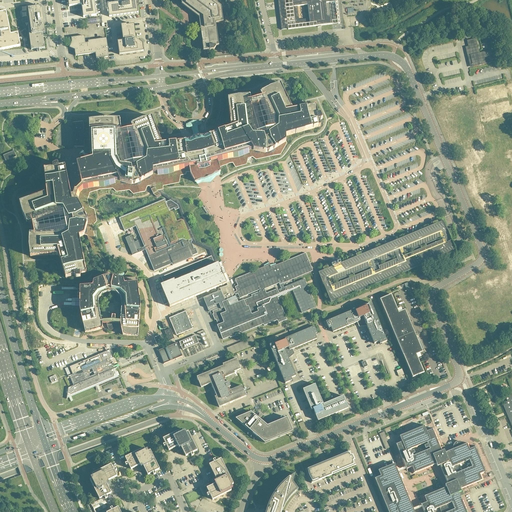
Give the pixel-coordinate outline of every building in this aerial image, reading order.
[(96,16),(94,0),(68,0),(69,7),(77,6),(79,8),(82,7),(83,17),(96,16)] [(138,13),(136,0),(119,0),(120,2),(107,4),(108,9),(107,9),(107,12),(108,12),(109,17),(138,13)] [(221,7),(212,0),(181,0),(182,5),(199,18),(200,25),(201,32),(202,40),(203,48),(203,51),(210,50),(214,50),(216,47),(215,46),(219,46),(217,31),(216,23),(223,22),(221,7)] [(278,0),(281,26),(281,30),(307,27),(307,25),(310,25),(310,27),(317,26),(318,27),(321,27),(321,25),(332,24),(331,16),(327,17),(326,3),(337,2),(336,0),(278,0)] [(46,30),(46,27),(44,27),(41,6),(28,8),(30,24),(28,24),(31,50),(44,48),(42,33),(45,33),(44,31),(46,30)] [(0,50),(20,46),(18,33),(11,34),(6,11),(0,12),(0,50)] [(136,39),(134,25),(127,26),(127,24),(121,25),(123,41),(117,42),(119,55),(143,51),(142,44),(140,42),(141,42),(138,39),(136,39)] [(109,57),(106,38),(88,41),(88,43),(85,43),(84,36),(71,38),(72,46),(71,48),(75,50),(75,56),(95,53),(96,59),(102,58),(104,58),(104,57),(105,57),(109,57)] [(496,59),(494,50),(479,53),(476,38),(467,41),(468,46),(465,47),(467,56),(470,55),(473,67),(491,63),(490,60),(496,59)] [(126,165),(123,163),(121,154),(120,136),(122,136),(121,132),(120,119),(107,119),(104,119),(89,121),(89,129),(84,129),(83,122),(83,121),(73,123),(74,147),(84,147),(84,140),(90,141),(90,152),(90,158),(89,160),(77,163),(79,173),(81,184),(76,190),(75,190),(73,195),(71,195),(65,166),(59,167),(58,164),(52,166),(53,168),(44,169),(46,191),(45,193),(40,195),(38,188),(35,189),(17,196),(22,213),(26,221),(27,224),(36,221),(36,220),(53,214),(61,213),(64,214),(68,221),(68,224),(67,229),(65,231),(57,234),(38,234),(38,233),(29,234),(29,246),(30,256),(57,255),(60,257),(66,278),(74,276),(75,278),(80,278),(80,274),(86,273),(79,237),(84,235),(87,236),(87,237),(94,254),(98,255),(107,269),(108,275),(93,281),(92,286),(80,287),(80,309),(85,333),(94,331),(102,329),(102,324),(102,323),(104,323),(107,323),(107,324),(107,327),(109,330),(110,330),(112,330),(114,328),(115,325),(115,324),(116,323),(116,324),(118,324),(120,323),(121,328),(123,335),(128,336),(138,336),(139,317),(140,305),(140,299),(138,287),(136,274),(127,272),(125,276),(121,276),(112,274),(111,269),(110,263),(107,262),(101,253),(95,244),(94,234),(93,225),(96,221),(94,210),(89,208),(87,200),(88,197),(89,193),(97,190),(99,190),(113,188),(116,192),(129,190),(133,194),(145,192),(146,189),(147,187),(149,186),(152,185),(153,185),(154,187),(163,186),(179,182),(180,176),(183,175),(185,174),(186,172),(190,172),(190,174),(195,182),(200,180),(205,179),(206,179),(206,180),(207,180),(208,180),(209,180),(210,180),(210,179),(210,178),(211,178),(211,177),(210,177),(211,176),(215,174),(221,172),(219,167),(227,165),(233,163),(236,167),(246,164),(248,158),(252,157),(256,159),(280,155),(282,150),(286,143),(285,136),(305,131),(321,126),(319,120),(322,119),(320,114),(317,114),(316,106),(294,110),(292,109),(280,84),(270,88),(260,93),(262,98),(263,102),(264,101),(272,118),(274,127),(273,129),(266,134),(258,134),(256,132),(252,123),(250,105),(252,105),(251,101),(250,96),(238,97),(235,97),(228,99),(231,126),(229,128),(212,135),(207,136),(204,137),(199,138),(199,137),(198,137),(198,136),(197,136),(196,136),(196,137),(195,137),(195,138),(195,139),(194,139),(190,141),(185,141),(177,142),(168,143),(163,144),(161,142),(152,117),(141,120),(131,124),(132,129),(133,133),(134,133),(141,150),(142,159),(140,162),(134,166),(126,165)] [(458,109),(452,109),(458,149),(476,147),(471,115),(459,116),(459,113),(458,109)] [(511,121),(486,126),(491,156),(485,157),(487,165),(503,161),(501,152),(511,150),(511,121)] [(16,156),(14,151),(3,155),(4,157),(6,161),(16,156)] [(511,179),(508,161),(473,168),(479,197),(504,192),(505,199),(511,198),(510,191),(511,190),(511,179)] [(177,205),(183,220),(188,222),(178,198),(173,198),(162,191),(163,189),(163,186),(154,187),(157,192),(158,193),(177,205)] [(511,243),(511,198),(501,200),(507,229),(510,229),(511,236),(511,237),(511,243)] [(172,250),(174,249),(179,248),(184,245),(185,244),(188,245),(193,243),(196,242),(188,222),(183,220),(181,219),(177,221),(173,212),(170,211),(169,211),(165,200),(119,218),(124,231),(136,226),(151,262),(173,252),(172,250)] [(95,234),(94,234),(94,239),(96,238),(99,237),(103,247),(100,248),(99,249),(101,253),(102,252),(104,251),(108,260),(125,253),(111,219),(100,224),(101,227),(95,229),(97,233),(95,234)] [(321,272),(333,301),(453,252),(451,246),(444,229),(441,223),(321,272)] [(212,248),(196,242),(193,243),(208,250),(211,256),(215,255),(212,248)] [(238,294),(240,298),(259,290),(260,291),(265,289),(279,283),(280,285),(282,283),(313,271),(305,253),(271,267),(270,265),(235,279),(238,285),(235,287),(237,291),(234,292),(235,295),(238,294)] [(160,285),(162,289),(168,303),(170,307),(188,299),(207,291),(226,284),(230,282),(228,277),(229,277),(229,276),(229,275),(228,275),(227,275),(221,262),(218,263),(215,255),(211,256),(161,277),(162,280),(164,284),(163,284),(160,285)] [(304,279),(285,287),(286,290),(287,293),(292,291),(301,314),(316,307),(304,279)] [(404,285),(409,300),(407,301),(409,308),(416,306),(408,283),(404,285)] [(511,289),(510,290),(509,287),(481,296),(483,304),(476,307),(472,295),(450,302),(453,309),(457,308),(460,314),(457,315),(468,350),(490,343),(483,321),(490,318),(492,324),(511,317),(511,289)] [(221,291),(203,298),(209,311),(218,308),(218,309),(212,311),(213,314),(212,314),(215,320),(216,320),(218,325),(217,326),(223,340),(229,337),(230,338),(236,336),(235,335),(241,332),(241,333),(263,324),(264,326),(277,320),(278,323),(287,320),(284,313),(279,301),(278,298),(280,296),(287,293),(286,290),(281,292),(280,289),(281,288),(267,293),(265,289),(260,291),(251,295),(252,297),(240,302),(238,302),(230,306),(224,308),(222,303),(222,302),(225,301),(221,291)] [(380,299),(412,378),(424,373),(416,355),(423,352),(405,310),(399,312),(391,294),(380,299)] [(355,309),(326,322),(328,327),(329,329),(331,328),(333,332),(358,322),(360,326),(367,326),(374,344),(381,341),(382,343),(387,341),(371,303),(359,308),(360,309),(356,311),(355,309)] [(193,329),(185,311),(169,318),(176,336),(193,329)] [(281,340),(269,345),(285,384),(290,382),(290,381),(289,379),(296,376),(288,357),(292,353),(291,350),(292,349),(317,339),(315,334),(317,333),(316,331),(314,326),(285,339),(285,340),(281,342),(281,340)] [(173,339),(169,329),(163,331),(167,341),(173,339)] [(163,341),(160,336),(160,335),(154,338),(156,344),(163,341)] [(199,343),(195,335),(179,342),(182,350),(199,343)] [(177,342),(158,350),(164,363),(183,356),(177,342)] [(117,376),(114,369),(117,368),(112,370),(111,368),(113,367),(110,361),(109,360),(113,358),(109,350),(69,367),(73,374),(71,375),(68,376),(68,377),(71,375),(72,377),(70,378),(73,384),(74,384),(74,385),(68,388),(67,399),(67,396),(96,384),(95,383),(96,383),(98,383),(98,384),(117,376)] [(230,387),(228,382),(227,382),(225,378),(235,374),(234,372),(241,369),(236,359),(223,364),(223,366),(197,377),(198,381),(201,388),(211,384),(216,396),(215,397),(219,407),(246,396),(242,386),(230,391),(229,388),(230,387)] [(346,402),(345,401),(343,396),(323,404),(315,385),(303,390),(311,410),(313,409),(314,412),(318,421),(348,408),(348,407),(348,406),(349,405),(349,404),(348,403),(348,402),(347,402),(346,402)] [(506,402),(506,404),(503,405),(511,426),(511,391),(505,395),(507,402),(506,402)] [(293,431),(290,424),(287,418),(267,426),(251,412),(235,418),(264,443),(291,432),(293,431)] [(380,474),(378,475),(374,477),(388,511),(414,511),(422,507),(423,511),(466,511),(459,493),(461,492),(460,489),(470,485),(484,479),(481,474),(485,472),(475,447),(471,449),(469,443),(464,445),(464,444),(463,443),(462,443),(462,442),(461,442),(460,442),(460,441),(459,441),(458,441),(458,442),(457,442),(456,442),(455,443),(454,444),(454,445),(453,445),(453,446),(453,447),(453,448),(453,449),(445,453),(444,450),(442,451),(438,442),(432,428),(426,430),(424,426),(400,436),(401,440),(395,443),(396,444),(405,467),(397,470),(395,464),(378,471),(380,474)] [(197,450),(188,432),(186,432),(185,430),(182,431),(182,429),(163,439),(169,451),(176,447),(178,451),(182,449),(186,456),(197,450)] [(384,432),(379,434),(386,449),(391,447),(384,432)] [(159,469),(150,450),(148,451),(147,449),(145,450),(144,448),(125,458),(131,469),(138,466),(140,470),(144,468),(148,475),(159,469)] [(311,483),(356,465),(356,464),(355,465),(354,463),(354,462),(353,459),(352,457),(352,456),(351,455),(351,454),(349,452),(350,452),(350,451),(306,469),(311,483)] [(233,484),(221,459),(209,465),(216,478),(211,480),(213,485),(210,486),(212,492),(209,493),(212,500),(231,491),(230,489),(233,488),(232,485),(233,484)] [(112,484),(110,480),(117,476),(111,464),(92,474),(93,476),(91,477),(92,479),(90,480),(99,499),(111,493),(108,486),(112,484)] [(281,511),(283,509),(284,506),(285,505),(285,503),(286,502),(287,501),(288,499),(289,498),(290,497),(291,496),(292,494),(293,493),(295,492),(296,491),(298,489),(293,482),(295,474),(293,475),(290,477),(289,477),(289,478),(285,481),(283,483),(280,486),(279,487),(277,489),(275,492),(272,497),(271,499),(269,503),(267,506),(267,508),(265,511),(281,511)]
